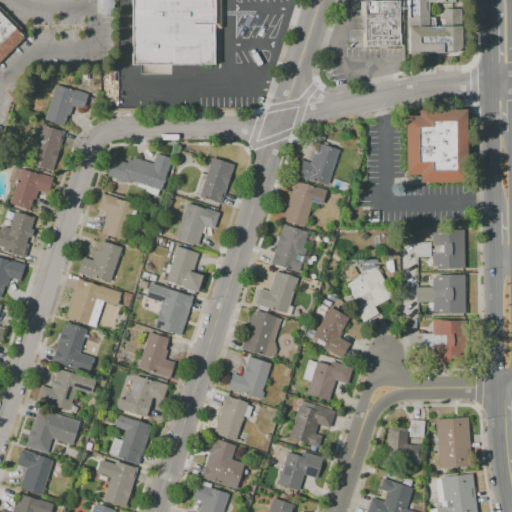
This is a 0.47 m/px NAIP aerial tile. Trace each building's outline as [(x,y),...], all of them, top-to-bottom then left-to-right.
[(221,60),(220,0),(131,0),(132,66),(214,65),(214,60),(221,60)] [(399,0),(399,48),(387,48),(377,49),(377,48),(365,48),(365,14),(360,14),(359,1),(399,0)] [(453,0),(454,2),(428,3),(428,18),(433,18),(434,27),(441,27),(440,14),(445,9),(460,9),(461,47),(455,52),(409,53),(408,0),(453,0)] [(0,13),(23,36),(0,61),(0,13)] [(43,119),(55,84),(73,90),(73,89),(87,94),(82,109),(72,106),(69,115),(66,114),(63,125),(43,119)] [(466,109),(466,181),(419,181),(419,173),(406,173),(405,116),(418,116),(418,109),(466,109)] [(51,170),(30,164),(42,125),(64,132),(51,170)] [(327,186),(295,176),(300,160),(309,163),(312,153),(315,153),(318,143),(339,150),(327,186)] [(160,190),(131,181),(130,183),(107,175),(112,158),(126,163),(128,159),(132,160),(133,157),(153,163),(156,154),(171,159),(166,173),(160,190)] [(221,203),(199,197),(211,157),(233,164),(230,173),(231,173),(227,185),(226,185),(221,203)] [(29,209),(9,204),(20,169),(51,178),(46,193),(37,190),(34,199),(32,199),(29,209)] [(304,226),(293,224),(284,220),(285,217),(283,217),(294,180),(325,191),(321,204),(312,201),(308,214),(304,226)] [(123,239),(101,232),(107,212),(97,208),(102,193),(116,198),(115,198),(124,201),(134,205),(123,239)] [(197,245),(175,238),(186,203),(204,209),(204,208),(218,213),(214,228),(203,225),(197,245)] [(0,246),(0,228),(3,226),(9,228),(14,212),(24,214),(33,218),(30,229),(33,229),(30,237),(27,237),(25,243),(28,244),(24,257),(1,250),(2,247),(0,246)] [(297,271),(270,263),(282,224),(306,231),(301,247),(304,248),(297,271)] [(463,268),(437,269),(437,266),(432,266),(432,253),(434,253),(434,246),(432,246),(432,233),(436,233),(436,230),(463,229),(463,268)] [(109,282),(92,275),(91,277),(77,272),(82,257),(92,260),(96,251),(98,251),(101,240),(121,247),(109,282)] [(413,256),(429,256),(428,242),(413,242),(413,256)] [(198,253),(192,272),(202,275),(197,291),(165,281),(176,246),(198,253)] [(0,257),(10,261),(10,260),(24,265),(19,279),(9,276),(6,286),(3,285),(0,294),(0,257)] [(393,296),(374,306),(378,313),(363,322),(355,308),(360,306),(356,299),(354,300),(346,284),(377,267),(393,296)] [(285,313),(254,303),(259,288),(268,291),(274,272),(287,275),(296,279),(285,313)] [(464,313),(437,314),(437,311),(432,311),(432,302),(415,302),(415,287),(432,287),(431,278),(436,278),(436,275),(464,275),(464,313)] [(116,305),(95,299),(87,324),(65,317),(78,278),(120,292),(116,305)] [(180,335),(153,326),(161,302),(144,297),(149,283),(192,297),(180,335)] [(342,358),(322,347),(325,343),(313,336),(330,307),(348,317),(340,331),(342,332),(339,337),(350,344),(342,358)] [(272,341),(274,344),(275,349),(274,353),(269,357),(245,349),(244,350),(240,349),(252,313),(254,314),(255,310),(280,318),(272,341)] [(465,320),(466,358),(449,358),(449,360),(431,361),(431,346),(422,346),(422,333),(432,332),(432,319),(447,318),(447,320),(465,320)] [(93,358),(88,373),(51,361),(63,325),(66,326),(67,322),(86,328),(78,353),(93,358)] [(302,325),(299,332),(290,329),(293,322),(302,325)] [(169,378),(154,374),(155,372),(138,367),(148,332),(168,338),(164,349),(167,350),(164,359),(174,362),(169,378)] [(259,398),(242,392),(241,393),(227,388),(232,373),(242,376),(248,356),(270,363),(259,398)] [(328,401),(306,394),(310,381),(302,379),(308,359),(315,362),(315,361),(329,365),(330,361),(352,368),(347,384),(334,380),(328,401)] [(68,411),(54,406),(53,408),(36,402),(41,386),(51,389),(58,368),(95,380),(91,394),(75,389),(68,411)] [(145,417),(123,410),(134,376),(152,381),(153,380),(167,385),(162,400),(151,397),(145,417)] [(235,440),(213,433),(226,395),(230,396),(230,397),(247,402),(235,440)] [(289,433),(298,405),(299,405),(301,400),(334,411),(329,427),(317,423),(314,433),(321,435),(317,446),(288,437),(289,433)] [(46,454),(24,447),(37,407),(59,414),(58,416),(67,418),(60,438),(52,436),(46,454)] [(108,454),(113,437),(122,440),(125,430),(114,426),(118,415),(130,418),(140,421),(150,426),(138,466),(133,465),(134,463),(115,458),(116,456),(108,454)] [(467,417),(471,465),(438,468),(435,419),(467,417)] [(422,438),(408,437),(409,420),(423,421),(422,438)] [(406,444),(421,445),(420,461),(384,459),(386,427),(406,428),(406,444)] [(236,488),(201,477),(209,452),(206,451),(211,437),(235,445),(230,459),(244,463),(236,488)] [(40,495),(19,488),(26,468),(15,464),(21,449),(34,453),(34,454),(43,456),(52,461),(40,495)] [(298,490),(277,483),(287,452),(300,456),(301,451),(322,458),(316,478),(303,474),(298,490)] [(137,468),(124,507),(102,500),(115,461),(137,468)] [(472,473),(477,511),(436,511),(436,507),(447,506),(446,501),(444,501),(441,477),(472,473)] [(366,511),(371,498),(383,502),(386,492),(379,489),(383,479),(412,488),(405,509),(413,511),(366,511)] [(228,493),(222,511),(201,511),(199,511),(202,501),(191,497),(195,483),(228,493)] [(0,511),(1,511),(4,511),(11,511),(14,504),(16,505),(19,493),(52,504),(49,511),(0,511)] [(267,511),(272,498),(294,505),(291,511),(267,511)] [(115,511),(114,511),(90,511),(93,503),(103,506),(115,511)]
